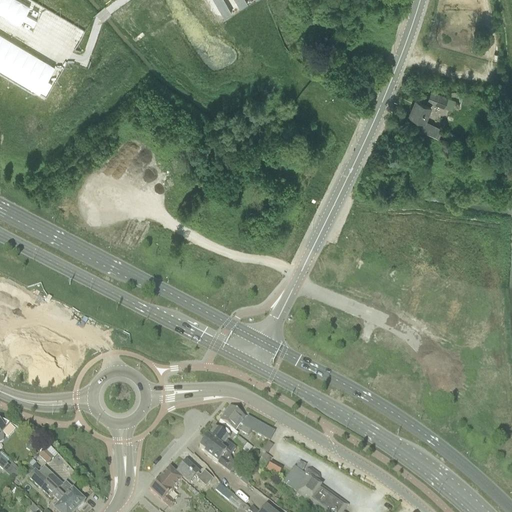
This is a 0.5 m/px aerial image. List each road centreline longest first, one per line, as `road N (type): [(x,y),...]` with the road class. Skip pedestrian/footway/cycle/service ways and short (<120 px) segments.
road 1 (unclassified): [(288,298),(398,66),(418,0)]
road 2 (secondary): [(511,509),(391,414),(263,341)]
road 3 (secondary): [(263,341),(0,205)]
road 4 (secondary): [(0,236),(249,364)]
road 5 (secondary): [(249,364),(403,451),(475,511)]
road 6 (tertiary): [(205,390),(246,397),(424,511)]
